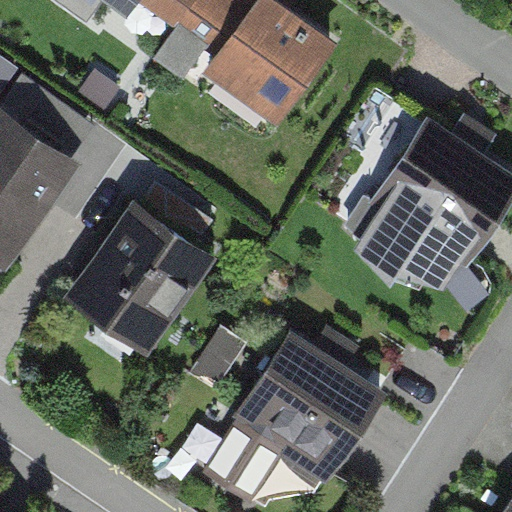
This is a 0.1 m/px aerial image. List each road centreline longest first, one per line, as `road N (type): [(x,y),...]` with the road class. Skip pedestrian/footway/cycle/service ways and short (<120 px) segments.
road 1 (residential): [(404,511),(511,344),(511,63),(417,0)]
road 2 (residential): [(0,410),(149,511)]
